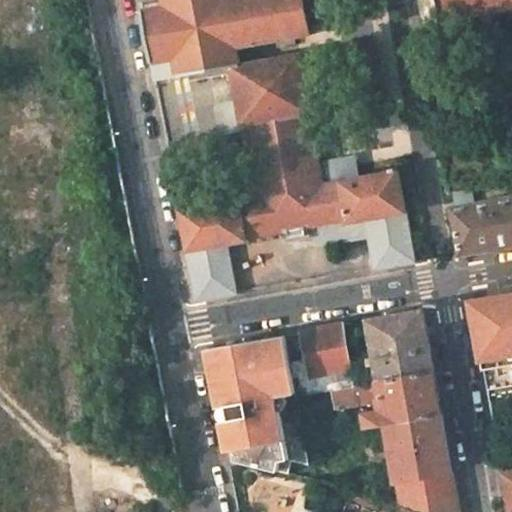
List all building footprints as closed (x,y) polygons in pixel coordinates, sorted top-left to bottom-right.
[(166,0),(168,7),(142,12),(153,68),(155,80),(233,65),(239,64),(236,44),(307,30),(301,0),(166,0)] [(511,0),(418,0),(422,19),(511,2),(511,0)] [(376,38),(344,44),(355,104),(387,98),(376,38)] [(298,52),(239,64),(233,65),(239,99),(222,102),(217,108),(222,129),(227,132),(245,129),(258,193),(180,207),(197,301),(239,293),(229,243),(245,240),(244,235),(343,217),(345,222),(364,219),(374,268),(414,260),(398,167),(322,181),(298,52)] [(456,177),(450,178),(452,190),(459,189),(456,177)] [(511,179),(459,189),(452,190),(454,200),(511,189),(511,179)] [(511,194),(455,204),(463,252),(497,246),(511,242),(511,194)] [(511,413),(511,292),(496,296),(472,300),(493,416),(511,413)] [(367,319),(377,378),(434,367),(424,309),(398,313),(367,319)] [(351,322),(343,323),(345,339),(354,338),(351,322)] [(332,390),(329,371),(350,368),(345,339),(343,323),(323,327),(301,331),(307,367),(287,370),(292,397),(298,396),(332,390)] [(281,335),(206,349),(212,379),(218,409),(292,397),(287,370),(281,335)] [(353,382),(353,386),(332,390),(335,409),(381,401),(383,412),(364,415),(365,425),(385,422),(442,413),(438,390),(434,367),(377,378),(353,382)] [(353,382),(350,368),(329,371),(332,390),(353,386),(353,382)] [(218,409),(225,448),(235,446),(306,435),(298,396),(292,397),(218,409)] [(345,414),(347,428),(365,425),(364,415),(363,411),(345,414)] [(385,422),(398,489),(401,509),(409,511),(459,511),(446,436),(442,413),(385,422)] [(235,446),(237,460),(245,462),(291,475),(295,461),(312,468),(306,435),(235,446)] [(511,462),(502,465),(506,491),(511,489),(511,462)] [(343,489),(401,509),(398,489),(348,473),(343,489)]
